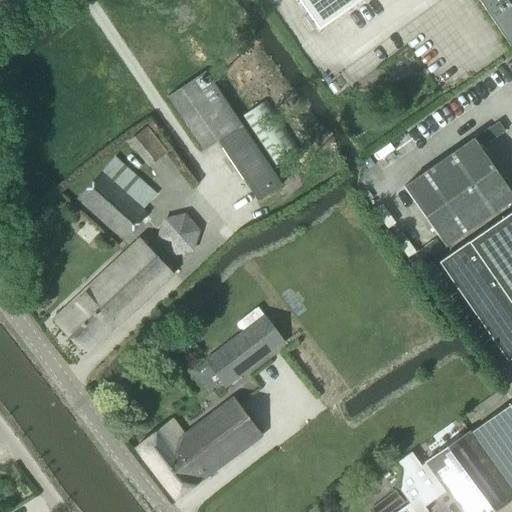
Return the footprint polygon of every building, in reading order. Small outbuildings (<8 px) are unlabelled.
[(298,0),(319,29),(360,0),(298,0)] [(511,0),(477,0),(510,46),(511,43),(511,0)] [(202,152),(216,143),(256,203),(280,187),(204,72),(167,97),(202,152)] [(274,166),(299,149),(266,100),(241,117),(274,166)] [(496,123),(473,140),(480,149),(503,133),(496,123)] [(148,168),(167,153),(146,127),(128,142),(148,168)] [(444,247),(511,199),(511,196),(480,149),(473,140),(403,188),(444,247)] [(99,173),(141,211),(156,194),(114,157),(99,173)] [(122,241),(146,215),(141,211),(99,173),(76,199),(122,241)] [(511,212),(437,264),(506,363),(511,358),(511,212)] [(52,320),(85,355),(87,353),(170,276),(137,241),(52,320)] [(203,362),(224,388),(284,341),(263,315),(203,362)] [(133,449),(173,502),(260,437),(232,400),(182,437),(171,421),(133,449)] [(511,403),(427,465),(447,492),(460,511),(489,511),(511,496),(511,403)] [(409,505),(399,511),(425,511),(423,508),(445,493),(425,465),(420,468),(411,454),(398,463),(403,471),(400,491),(409,505)] [(368,511),(390,511),(403,503),(394,492),(368,511)]
